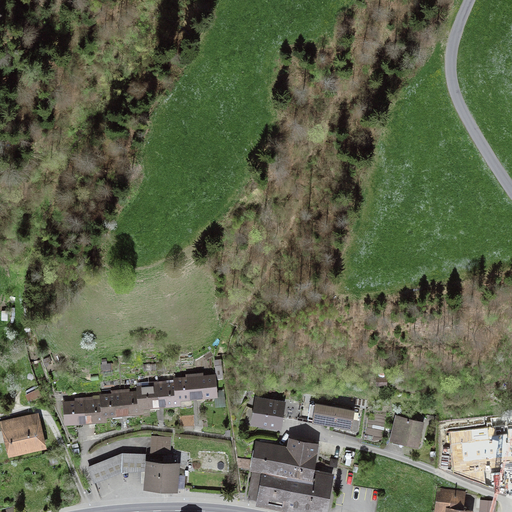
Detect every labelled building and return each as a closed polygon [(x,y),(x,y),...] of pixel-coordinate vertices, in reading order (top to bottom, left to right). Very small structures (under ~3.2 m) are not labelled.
[(187,378),(176,379),(176,384),(177,393),(177,397),(196,396),(194,374),(186,375),(187,378)] [(194,374),(196,396),(215,394),(213,376),(202,377),(202,374),(194,374)] [(159,404),(178,403),(177,397),(177,393),(176,384),(165,385),(165,382),(157,383),(159,404)] [(150,387),(139,387),(140,406),(159,404),(157,383),(149,383),(150,387)] [(38,388),(26,394),(29,401),(41,396),(38,388)] [(120,391),(122,413),(141,411),(140,406),(139,392),(129,393),(128,390),(120,391)] [(113,395),(102,396),(104,414),(122,413),(120,391),(112,391),(113,395)] [(83,399),(85,420),(104,419),(102,400),(92,401),(91,398),(83,399)] [(66,422),(85,420),(83,399),(75,399),(76,402),(65,403),(66,422)] [(302,402),(282,399),(281,403),(258,399),(254,421),(278,425),(281,410),(286,411),(284,417),(299,419),(302,402)] [(319,421),(350,426),(354,406),(317,400),(316,404),(302,402),(299,419),(319,422),(319,421)] [(9,454),(41,447),(33,414),(1,422),(9,454)] [(397,416),(392,439),(416,445),(422,422),(397,416)] [(511,424),(458,431),(461,465),(511,459),(511,424)] [(153,452),(169,450),(170,437),(154,436),(153,452)] [(256,473),(253,472),(249,496),(261,498),(261,502),(296,508),(297,504),(323,509),(329,473),(311,470),(313,461),(312,460),(316,445),(292,440),(290,451),(258,445),(254,467),(257,467),(256,473)] [(89,467),(94,481),(121,470),(143,469),(143,455),(122,454),(89,467)] [(249,460),(238,459),(239,467),(248,468),(249,460)] [(148,484),(174,486),(176,464),(150,462),(148,484)] [(448,511),(469,511),(469,510),(466,509),(466,507),(460,506),(462,494),(440,491),(438,509),(449,510),(448,511)] [(494,511),(495,501),(481,500),(480,511),(494,511)]
